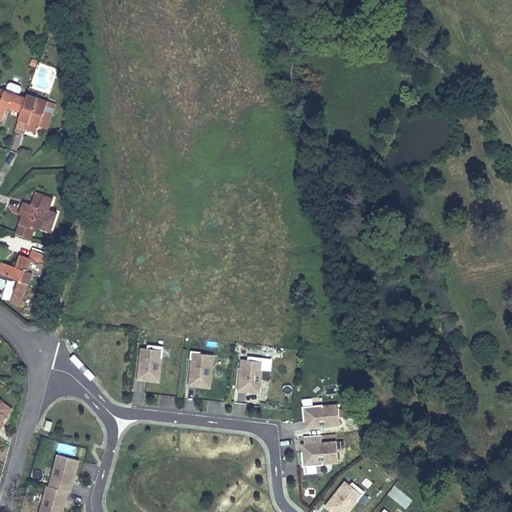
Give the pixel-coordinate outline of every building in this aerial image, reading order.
[(408,56),(398,61),(407,77),(416,72),(408,56)] [(27,93),(25,97),(0,88),(0,119),(2,121),(5,111),(6,108),(11,109),(20,112),(18,118),(28,122),(26,129),(36,132),(38,127),(48,101),(27,93)] [(55,104),(48,101),(38,127),(46,130),(55,104)] [(24,212),(20,225),(26,227),(23,236),(32,239),(36,227),(51,233),(58,213),(50,210),(53,198),(43,195),(38,207),(24,202),(21,210),(24,212)] [(26,227),(20,225),(16,234),(23,236),(26,227)] [(15,266),(2,261),(0,268),(0,274),(19,281),(15,293),(25,297),(33,274),(37,275),(41,262),(46,264),(48,256),(32,250),(29,258),(20,255),(15,266)] [(160,386),(163,349),(146,348),(146,351),(138,351),(135,383),(160,386)] [(201,349),(192,348),(188,389),(211,391),(215,357),(201,356),(201,349)] [(259,397),(263,360),(247,358),(247,363),(239,362),(235,394),(259,397)] [(12,409),(3,402),(0,405),(0,412),(6,417),(12,409)] [(338,406),(302,409),(305,432),(340,429),(338,406)] [(46,421),(43,430),(49,432),(52,422),(46,421)] [(321,437),(303,438),(304,446),(300,447),(301,469),(340,467),(337,442),(321,443),(321,437)] [(75,452),(76,446),(63,444),(62,450),(75,452)] [(56,456),(47,488),(69,495),(71,495),(80,461),(56,456)] [(327,511),(349,511),(364,494),(352,484),(350,487),(344,482),(323,508),(327,511)] [(47,488),(45,488),(38,511),(64,511),(69,495),(47,488)]
